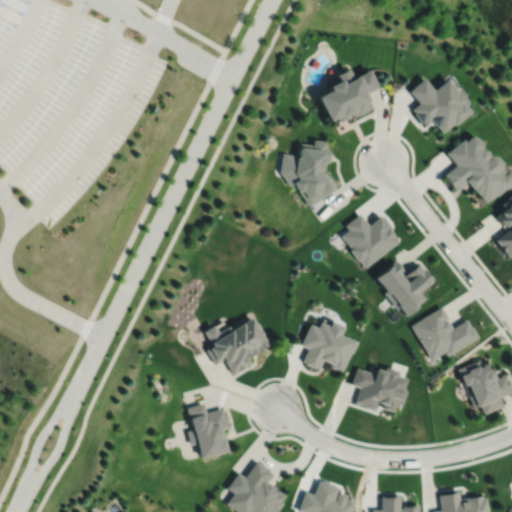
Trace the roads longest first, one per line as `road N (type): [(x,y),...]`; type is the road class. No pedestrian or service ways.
road 1 (residential): [(103,335),(270,0)]
road 2 (residential): [(511,433),(437,455),(367,456),(325,442),(276,407)]
road 3 (residential): [(511,321),(384,160)]
road 4 (residential): [(103,335),(40,439),(11,511)]
road 5 (residential): [(16,511),(57,450),(103,335)]
